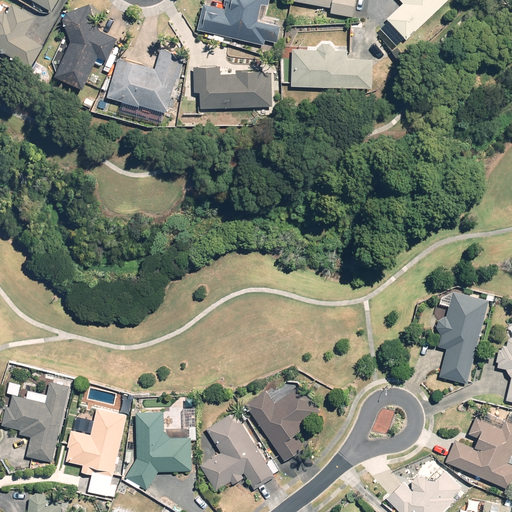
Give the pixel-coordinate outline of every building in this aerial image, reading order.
[(35,0),(51,9),(57,0),(35,0)] [(207,3),(201,28),(267,44),(269,37),(281,40),(285,23),(263,18),(267,1),(271,2),(271,0),(231,0),(229,9),(207,3)] [(301,0),(335,4),(334,12),(358,15),(360,0),(301,0)] [(403,0),(405,2),(390,16),(410,38),(452,0),(403,0)] [(62,14),(73,39),(60,76),(88,86),(99,53),(111,57),(118,36),(105,32),(93,1),(62,14)] [(0,46),(32,64),(43,45),(25,35),(35,18),(10,4),(8,10),(7,9),(6,9),(5,9),(4,9),(3,10),(2,10),(1,10),(0,10),(0,46)] [(319,48),(296,46),(295,83),(376,86),(377,59),(350,58),(350,48),(338,48),(338,47),(338,46),(337,46),(337,45),(337,44),(336,44),(336,43),(335,43),(335,42),(334,42),(333,41),(332,41),(331,41),(330,40),(329,40),(328,40),(327,40),(326,40),(325,41),(324,41),(323,42),(322,43),(321,43),(321,44),(320,44),(320,45),(320,46),(319,46),(319,47),(319,48)] [(157,65),(121,55),(110,94),(171,111),(187,53),(163,46),(157,65)] [(222,67),(197,66),(197,91),(205,91),(204,104),(276,106),(277,70),(238,69),(238,74),(222,73),(222,67)] [(442,374),(470,382),(491,298),(456,288),(449,312),(448,312),(447,312),(447,313),(446,313),(445,313),(445,314),(444,314),(443,315),(442,316),(441,317),(441,318),(440,319),(440,320),(440,321),(439,322),(439,323),(439,324),(439,325),(440,326),(440,327),(440,328),(441,329),(441,330),(442,331),(443,332),(440,343),(449,346),(442,374)] [(504,362),(503,366),(511,371),(511,314),(501,361),(504,362)] [(13,407),(9,406),(5,424),(22,428),(21,433),(34,435),(29,456),(55,462),(72,384),(53,380),(48,401),(16,394),(13,407)] [(300,432),(328,411),(305,381),(279,401),(269,387),(249,402),(291,458),(309,444),(300,432)] [(86,464),(85,470),(95,472),(91,490),(111,494),(130,412),(99,405),(93,434),(76,430),(69,460),(86,464)] [(141,408),(141,456),(129,474),(149,488),(161,470),(195,470),(195,435),(174,435),(167,430),(167,408),(141,408)] [(234,480),(236,483),(246,477),(244,473),(248,471),(255,484),(274,473),(237,410),(208,426),(223,452),(203,463),(218,489),(234,480)] [(456,437),(447,461),(486,476),(485,478),(511,488),(511,460),(511,456),(511,419),(509,419),(505,428),(488,422),(479,446),(456,437)] [(405,478),(389,495),(404,511),(408,511),(410,510),(412,511),(440,511),(458,495),(456,493),(464,486),(447,467),(438,476),(429,476),(429,475),(428,475),(427,474),(426,474),(425,474),(424,474),(423,474),(422,474),(421,474),(420,474),(420,475),(419,475),(418,476),(417,477),(416,478),(416,479),(415,480),(415,481),(415,482),(415,483),(416,484),(416,485),(414,487),(405,478)] [(63,511),(65,501),(53,500),(47,491),(39,491),(32,497),(30,511),(63,511)] [(511,511),(511,502),(488,497),(486,509),(481,508),(479,511),(511,511)]
